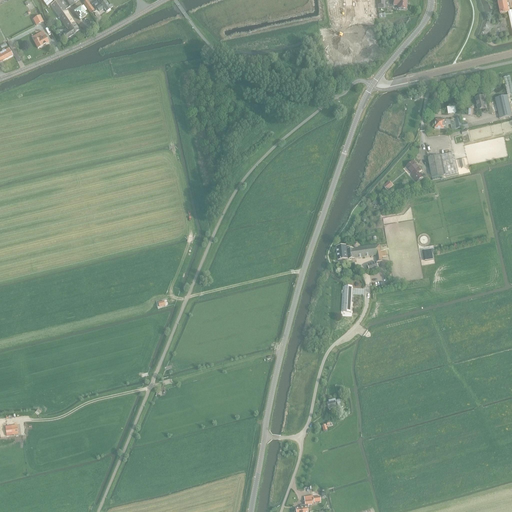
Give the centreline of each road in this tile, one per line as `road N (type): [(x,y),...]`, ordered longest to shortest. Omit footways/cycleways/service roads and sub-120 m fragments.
road 1 (secondary): [(263,437),(303,270),(377,78)]
road 2 (track): [(172,139),(191,231),(172,296),(0,345)]
road 3 (track): [(21,432),(20,420),(56,419),(88,402),(281,352)]
road 4 (tertiary): [(165,0),(0,80)]
road 5 (track): [(112,383),(282,347)]
road 6 (unclassified): [(302,438),(321,367),(362,318),(367,289)]
road 7 (track): [(172,296),(303,270)]
